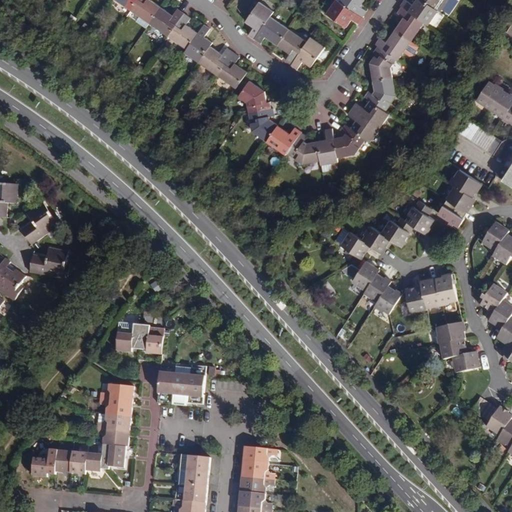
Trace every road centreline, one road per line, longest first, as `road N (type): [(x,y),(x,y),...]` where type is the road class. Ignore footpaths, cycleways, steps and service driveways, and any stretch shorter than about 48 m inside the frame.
road 1 (secondary): [(467,511),(232,248),(105,135),(0,62)]
road 2 (secondary): [(0,100),(86,157),(390,478)]
road 3 (residential): [(197,0),(248,49),(319,94),(391,0)]
road 4 (residential): [(33,511),(35,495),(141,506),(150,422)]
road 5 (residential): [(150,422),(234,432),(223,511)]
road 6 (residential): [(462,255),(459,278),(472,319),(511,384)]
